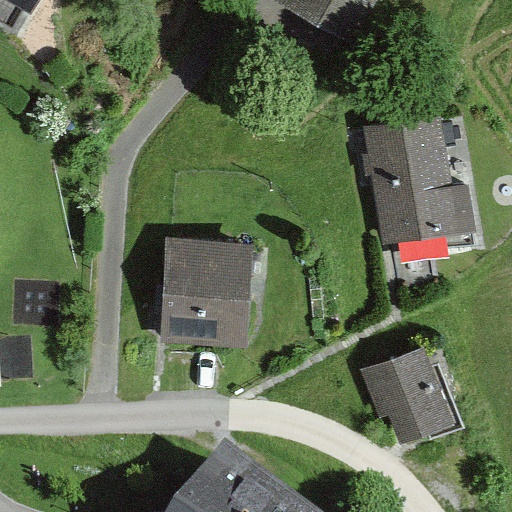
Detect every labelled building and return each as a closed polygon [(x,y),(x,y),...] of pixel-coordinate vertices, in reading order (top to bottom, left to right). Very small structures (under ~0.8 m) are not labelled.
[(287,0),(287,2),(340,31),(357,0),(287,0)] [(427,247),(467,241),(457,183),(438,186),(426,116),(365,126),(383,234),(424,228),(427,247)] [(160,332),(233,335),(238,244),(165,241),(160,332)] [(399,432),(439,417),(412,348),(361,369),(375,403),(386,399),(399,432)] [(280,511),(221,467),(188,511),(280,511)]
